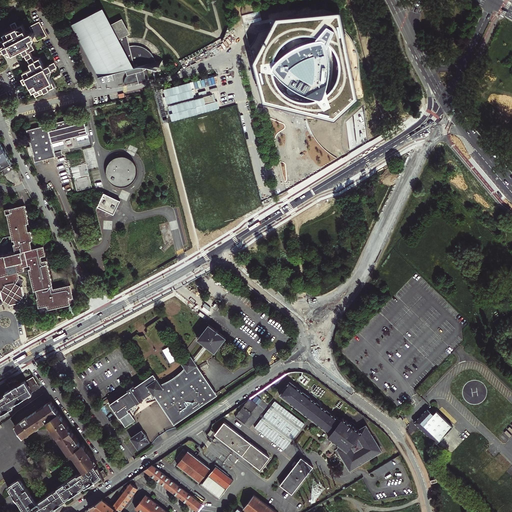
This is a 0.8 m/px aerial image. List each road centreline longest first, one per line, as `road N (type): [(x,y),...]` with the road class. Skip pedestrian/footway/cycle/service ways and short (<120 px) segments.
road 1 (residential): [(102,315),(0,125)]
road 2 (residential): [(120,477),(296,354)]
road 3 (tertiary): [(221,249),(397,140)]
road 4 (residential): [(120,477),(27,355)]
road 5 (residential): [(350,394),(402,440),(428,511)]
road 6 (residential): [(296,354),(303,347),(300,321),(221,249)]
road 7 (tertiary): [(102,315),(221,249)]
